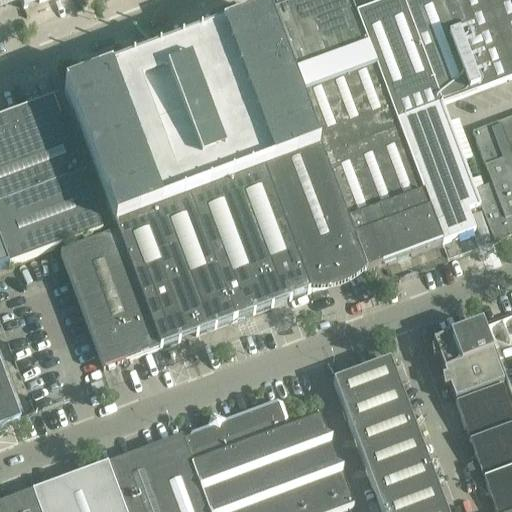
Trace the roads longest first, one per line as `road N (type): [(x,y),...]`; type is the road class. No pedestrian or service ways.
road 1 (unclassified): [(0,469),(511,275)]
road 2 (unclassified): [(0,73),(196,0)]
